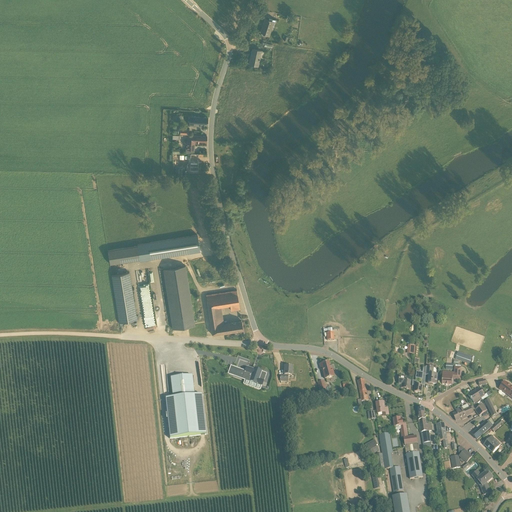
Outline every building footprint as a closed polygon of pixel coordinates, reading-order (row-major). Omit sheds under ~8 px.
[(275,20),(269,18),(268,20),(265,19),(261,33),(269,36),(274,22),(275,22),(275,20)] [(262,51),(252,49),(249,64),(258,66),(262,51)] [(208,118),(190,117),(188,117),(188,124),(189,124),(189,125),(190,125),(207,126),(208,118)] [(207,136),(188,136),(187,146),(186,146),(186,149),(187,149),(194,150),(195,143),(207,143),(207,136)] [(191,154),(191,160),(190,170),(198,171),(199,156),(199,154),(191,154)] [(138,246),(140,260),(140,261),(200,251),(197,235),(138,244),(138,246)] [(186,266),(163,271),(173,330),(195,326),(186,266)] [(129,273),(112,275),(120,323),(137,320),(129,273)] [(237,290),(231,291),(206,295),(213,336),(243,331),(242,321),(224,324),(221,308),(230,306),(231,311),(240,310),(237,290)] [(472,357),(458,352),(455,359),(469,364),(472,357)] [(333,369),(331,370),(329,362),(320,365),(321,370),(323,370),(325,379),(335,377),(333,369)] [(247,367),(245,372),(242,379),(246,380),(261,386),(262,386),(266,375),(261,373),(261,372),(254,370),(247,367)] [(292,367),(285,367),(284,376),(281,376),(281,381),(288,382),(288,376),(288,375),(292,375),(292,367)] [(434,368),(427,367),(426,374),(426,375),(427,375),(430,375),(429,381),(429,384),(437,384),(438,375),(433,374),(434,368)] [(461,368),(455,368),(454,374),(443,373),(442,384),(446,385),(449,385),(452,385),(453,378),(457,379),(457,376),(461,376),(461,368)] [(426,375),(426,374),(424,374),(424,373),(423,373),(418,373),(418,372),(416,379),(417,379),(423,380),(422,385),(418,385),(418,381),(413,381),(412,386),(416,386),(415,393),(422,394),(423,386),(424,386),(424,387),(425,387),(426,375)] [(192,376),(171,378),(173,398),(165,399),(170,439),(206,435),(202,395),(194,395),(192,376)] [(406,381),(406,377),(400,376),(399,385),(402,385),(401,389),(410,390),(411,382),(406,381)] [(359,389),(360,392),(361,400),(358,400),(359,405),(362,405),(362,402),(369,400),(367,390),(365,380),(357,381),(359,389)] [(511,387),(505,383),(501,389),(511,397),(511,387)] [(480,388),(469,395),(474,404),(485,396),(480,388)] [(489,400),(485,402),(493,417),(496,415),(489,400)] [(388,408),(385,409),(384,402),(376,403),(378,414),(383,413),(383,416),(389,415),(388,408)] [(471,407),(469,408),(467,405),(462,407),(462,408),(456,410),(457,413),(453,415),(456,421),(463,418),(464,419),(467,418),(466,416),(474,413),(471,407)] [(484,405),(476,410),(479,416),(487,411),(484,405)] [(427,425),(426,421),(425,413),(418,414),(419,422),(423,443),(431,442),(429,431),(431,431),(430,424),(427,425)] [(406,424),(403,424),(402,418),(393,419),(395,427),(402,426),(402,429),(401,429),(402,439),(408,438),(406,424)] [(491,428),(493,426),(489,421),(472,434),(477,440),(491,428)] [(503,424),(501,422),(491,429),(494,432),(503,424)] [(447,440),(445,423),(437,425),(439,441),(440,449),(441,453),(449,451),(448,448),(447,440)] [(390,469),(394,493),(404,491),(400,467),(393,468),(391,454),(393,454),(390,434),(379,436),(382,454),(385,469),(390,469)] [(417,444),(418,443),(417,437),(408,438),(402,439),(404,449),(405,448),(410,479),(422,478),(417,444)] [(495,440),(492,437),(484,445),(493,454),(499,447),(493,442),(495,440)] [(377,446),(378,445),(375,440),(366,445),(368,450),(370,449),(372,454),(379,450),(377,446)] [(472,457),(461,447),(459,449),(460,453),(461,455),(460,456),(467,463),(472,457)] [(382,454),(376,455),(379,470),(385,469),(382,454)] [(458,456),(451,457),(452,461),(453,466),(453,469),(460,468),(458,456)] [(433,460),(427,461),(429,472),(435,471),(433,460)] [(371,466),(371,470),(374,486),(375,489),(380,488),(376,470),(378,469),(377,465),(375,465),(371,466)] [(493,479),(491,477),(488,474),(489,474),(487,472),(482,476),(478,472),(473,476),(476,479),(479,481),(477,483),(480,486),(483,485),(484,490),(483,491),(484,495),(491,493),(487,484),(493,479)] [(394,511),(410,511),(407,494),(394,497),(392,497),(394,511)]
